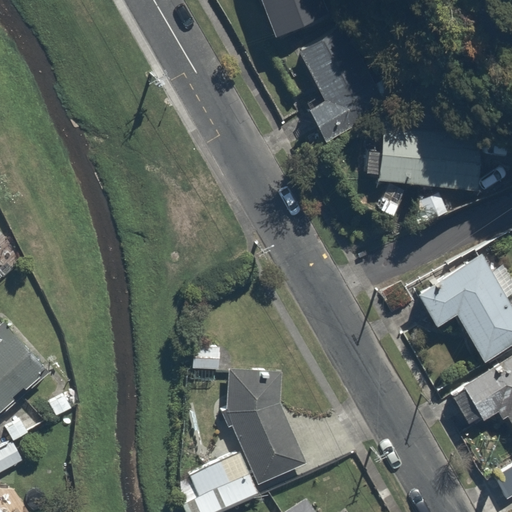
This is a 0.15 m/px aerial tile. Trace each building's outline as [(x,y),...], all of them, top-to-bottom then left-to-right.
[(328,0),(261,0),(272,30),(332,9),(328,0)] [(349,26),(300,47),(319,91),(308,96),(322,128),(382,103),(349,26)] [(383,111),(376,172),(463,182),(470,122),(383,111)] [(0,274),(16,259),(0,241),(0,274)] [(435,323),(458,311),(479,352),(511,334),(511,298),(486,247),(414,283),(435,323)] [(0,406),(46,357),(0,314),(0,406)] [(221,339),(192,338),(191,365),(220,366),(221,339)] [(501,403),(507,412),(511,420),(511,353),(461,383),(480,415),(501,403)] [(276,395),(275,395),(277,364),(227,361),(225,407),(240,446),(256,480),(302,459),(276,395)] [(0,441),(0,471),(25,459),(13,435),(0,441)] [(237,447),(189,467),(174,487),(183,511),(198,511),(254,489),(237,447)] [(511,458),(490,469),(502,496),(511,491),(511,458)] [(316,511),(307,496),(278,511),(316,511)]
